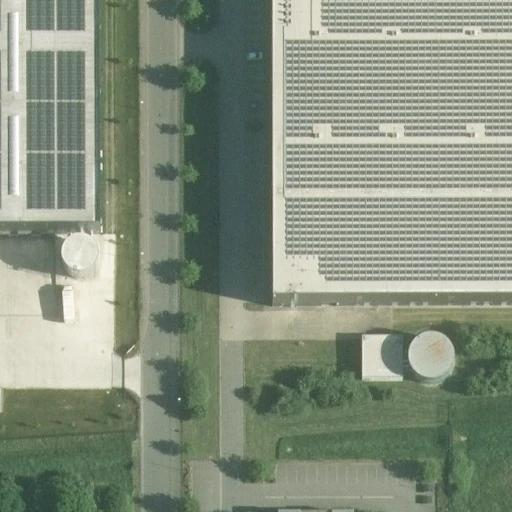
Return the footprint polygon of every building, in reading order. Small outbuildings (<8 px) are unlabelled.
[(98,0),(0,0),(0,238),(99,238),(98,0)] [(511,0),(263,0),(265,316),(511,314),(511,0)] [(90,247),(81,244),(73,245),(65,251),(61,259),(62,267),(66,275),(73,280),(82,281),(90,278),(96,271),(98,262),(96,254),(90,247)] [(403,340),(362,340),(361,382),(402,382),(403,340)] [(445,346),(435,341),(423,342),(413,348),(408,358),(407,369),(412,380),(421,387),(432,389),(443,385),(451,377),(454,366),(452,355),(445,346)]
